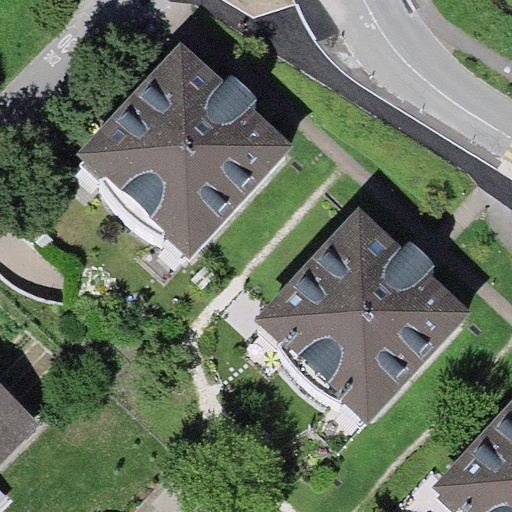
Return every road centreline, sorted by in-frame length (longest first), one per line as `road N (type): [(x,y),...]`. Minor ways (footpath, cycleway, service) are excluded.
road 1 (residential): [(511,147),(429,92),(372,33),(360,0)]
road 2 (residential): [(118,0),(0,124)]
